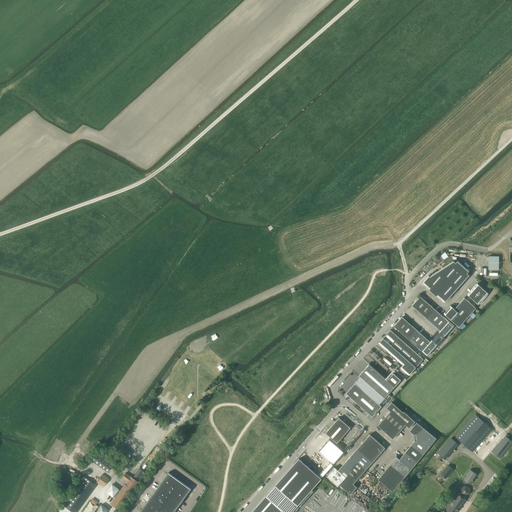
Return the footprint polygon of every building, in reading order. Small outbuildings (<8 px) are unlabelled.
[(444,250),(439,253),(444,260),(448,257),(444,250)] [(440,255),(433,260),(437,265),(443,261),(440,255)] [(489,269),(499,269),(499,256),(489,256),(489,269)] [(429,290),(437,296),(438,295),(446,301),(469,275),(467,273),(469,271),(458,261),(456,263),(454,261),(430,277),(429,276),(424,282),(431,288),(429,290)] [(468,295),(479,305),(489,294),(478,284),(468,295)] [(444,337),(454,326),(420,296),(412,306),(440,331),(430,342),(402,317),(394,326),(428,356),(437,345),(440,347),(446,339),(444,337)] [(444,314),(459,327),(476,308),(465,298),(455,309),(451,306),(444,314)] [(403,365),(401,368),(409,375),(423,359),(391,330),(379,343),(403,365)] [(369,364),(359,376),(360,377),(363,379),(384,398),(387,400),(385,402),(387,404),(393,398),(391,396),(388,394),(395,387),(401,380),(393,373),(387,380),(369,364)] [(360,377),(355,383),(363,390),(379,404),(384,398),(363,379),(360,377)] [(346,394),(372,417),(382,407),(379,404),(363,390),(355,383),(346,394)] [(387,408),(390,412),(378,426),(393,439),(406,425),(409,429),(415,422),(404,412),(403,412),(392,403),(387,408)] [(456,437),(472,452),(492,430),(476,415),(456,437)] [(326,433),(337,443),(350,428),(339,418),(326,433)] [(415,441),(400,460),(396,457),(378,480),(393,492),(436,438),(417,423),(410,431),(414,435),(416,434),(417,441),(415,441)] [(334,467),(326,476),(338,486),(339,485),(350,494),(357,487),(353,484),(385,448),(370,435),(338,470),(334,467)] [(493,453),(500,458),(511,442),(511,441),(506,436),(493,453)] [(438,453),(445,459),(458,444),(452,438),(438,453)] [(329,440),(319,451),(334,465),(344,453),(329,440)] [(121,446),(118,450),(129,458),(131,454),(121,446)] [(91,460),(107,472),(115,462),(115,461),(99,449),(98,450),(91,460)] [(251,511),(291,511),(322,478),(299,459),(251,511)] [(441,474),(446,479),(454,470),(448,465),(441,474)] [(111,504),(119,510),(139,482),(146,473),(140,469),(133,478),(131,476),(126,473),(122,478),(127,481),(120,491),(115,498),(111,504)] [(464,480),(471,485),(478,474),(470,470),(464,480)] [(96,482),(103,487),(109,479),(102,474),(96,482)] [(175,511),(191,490),(168,474),(140,511),(175,511)] [(96,485),(84,477),(65,503),(77,511),(96,485)] [(111,484),(106,492),(115,498),(120,491),(111,484)] [(444,506),(447,508),(445,511),(444,510),(442,511),(438,511),(437,511),(456,511),(466,499),(458,494),(450,505),(447,502),(444,506)]
